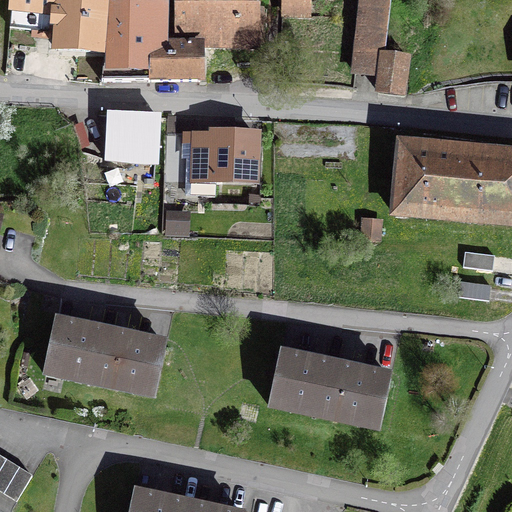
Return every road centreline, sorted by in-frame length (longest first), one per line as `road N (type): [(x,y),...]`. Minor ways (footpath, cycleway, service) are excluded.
road 1 (residential): [(511,130),(290,104),(0,93)]
road 2 (residential): [(390,511),(83,450)]
road 3 (residential): [(442,511),(511,355)]
